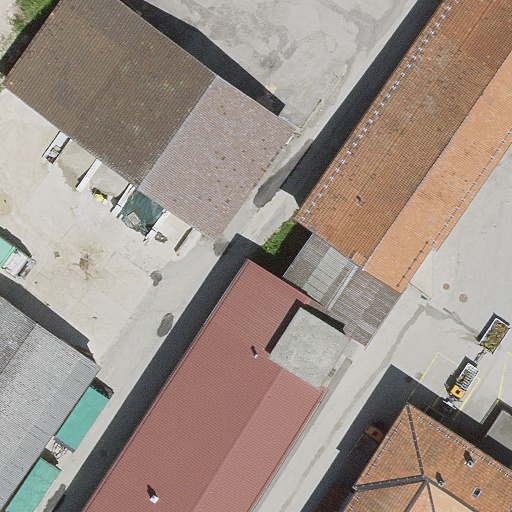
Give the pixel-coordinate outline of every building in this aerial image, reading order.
[(59,0),(0,80),(209,233),(289,124),(119,0),(59,0)] [(401,282),(432,235),(444,243),(511,140),(511,0),(438,0),(297,214),(315,226),(401,282)] [(78,511),(246,511),(326,393),(317,387),(353,332),(364,339),(401,282),(315,226),(281,278),(247,256),(78,511)] [(0,501),(97,364),(0,295),(0,501)] [(511,511),(511,420),(498,411),(477,444),(407,398),(354,480),(359,484),(340,511),(511,511)]
